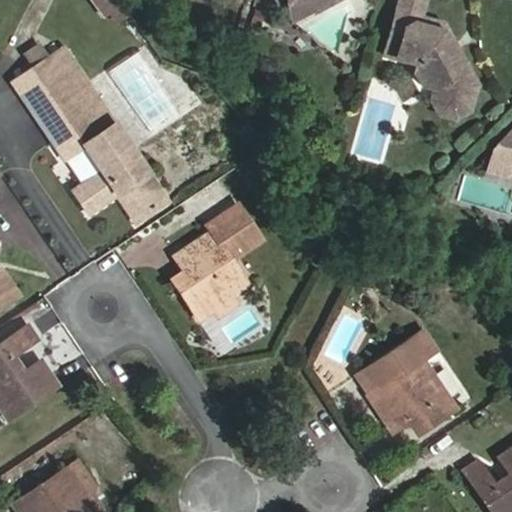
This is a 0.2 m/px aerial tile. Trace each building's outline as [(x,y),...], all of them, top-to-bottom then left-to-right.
[(74,3),(70,0),(59,0),(55,5),(71,22),(83,12),(74,3)] [(94,0),(70,0),(74,3),(83,12),(95,0),(94,0)] [(285,0),(291,20),(313,11),(310,0),(309,0),(285,0)] [(423,1),(419,0),(398,0),(382,56),(415,65),(413,74),(420,87),(433,90),(438,100),(448,102),(459,95),(468,98),(473,96),(476,86),(473,80),(468,79),(461,68),(465,66),(457,53),(452,52),(448,45),(450,41),(441,26),(418,19),(423,1)] [(166,202),(75,66),(23,100),(63,159),(83,146),(100,172),(72,191),(87,214),(116,195),(135,223),(166,202)] [(438,100),(433,90),(430,102),(438,116),(455,120),(469,112),(473,96),(468,98),(459,95),(448,102),(438,100)] [(511,129),(489,148),(486,160),(511,167),(511,129)] [(511,167),(486,160),(483,169),(511,177),(511,167)] [(211,310),(230,297),(247,286),(228,259),(259,238),(235,203),(205,225),(209,231),(172,254),(184,271),(169,280),(196,320),(211,310)] [(0,306),(17,296),(0,269),(0,306)] [(235,305),(230,297),(211,310),(216,318),(235,305)] [(27,325),(0,342),(0,411),(5,419),(57,386),(39,359),(22,370),(12,355),(36,339),(27,325)] [(368,394),(366,395),(390,432),(409,419),(415,415),(423,428),(454,408),(421,358),(433,350),(421,332),(356,375),(368,394)] [(415,415),(409,419),(417,432),(423,428),(415,415)] [(487,511),(511,511),(511,445),(495,457),(506,474),(492,483),(476,460),(460,470),(487,511)] [(96,511),(66,467),(10,504),(15,511),(96,511)] [(182,511),(196,511),(200,472),(185,471),(182,511)]
